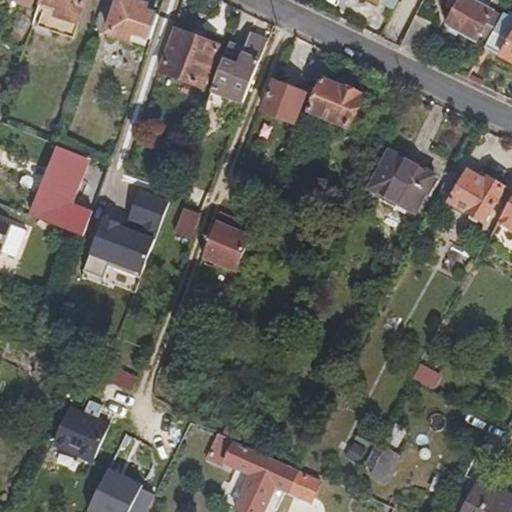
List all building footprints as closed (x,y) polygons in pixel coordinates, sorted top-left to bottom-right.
[(71,40),(84,0),(39,0),(39,2),(42,4),(34,26),(71,40)] [(147,49),(158,16),(145,12),(147,5),(132,0),(117,0),(105,33),(128,40),(127,42),(147,49)] [(367,0),(390,12),(396,0),(353,0),(357,2),(358,0),(367,0)] [(499,16),(501,13),(487,6),(475,0),(447,0),(447,1),(455,6),(444,26),(474,43),(479,36),(486,40),(499,16)] [(415,56),(431,23),(413,15),(397,47),(415,56)] [(511,63),(511,23),(499,16),(486,40),(482,47),(511,63)] [(201,87),(217,46),(177,30),(160,71),(201,87)] [(242,102),(265,43),(251,37),(247,46),(230,40),(211,91),(242,103),(242,102)] [(345,128),(359,93),(322,78),(317,90),(311,106),(308,112),(345,128)] [(303,102),(306,94),(273,81),(271,84),(269,83),(259,109),(299,124),(307,105),(303,102)] [(237,118),(242,103),(211,91),(205,106),(237,118)] [(383,134),(394,109),(378,101),(366,127),(383,134)] [(71,203),(87,162),(56,150),(43,183),(56,189),(52,199),(39,194),(30,217),(61,229),(71,203)] [(411,214),(431,176),(387,151),(366,189),(411,214)] [(481,222),(502,187),(486,177),(483,181),(465,171),(461,178),(448,169),(435,195),(481,222)] [(52,199),(56,189),(43,183),(39,194),(52,199)] [(118,223),(102,217),(82,272),(102,279),(107,266),(139,279),(168,202),(138,191),(128,219),(143,225),(140,234),(117,227),(118,223)] [(511,233),(511,195),(496,224),(511,233)] [(82,237),(91,210),(71,203),(61,229),(82,237)] [(382,208),(375,221),(401,235),(408,222),(382,208)] [(199,214),(184,209),(175,234),(189,240),(199,214)] [(232,221),(218,216),(201,260),(236,274),(250,238),(239,234),(228,230),(230,226),(232,221)] [(0,253),(16,260),(26,233),(0,222),(0,253)] [(241,230),(230,226),(228,230),(239,234),(241,230)] [(430,392),(438,375),(417,364),(408,380),(430,392)] [(130,393),(137,377),(107,365),(102,379),(130,393)] [(68,407),(52,444),(92,461),(108,425),(68,407)] [(355,466),(365,450),(354,443),(343,458),(355,466)] [(362,466),(372,471),(383,449),(374,444),(362,466)] [(234,511),(262,511),(273,488),(309,503),(318,482),(232,445),(223,467),(248,477),(233,511),(234,511)] [(382,486),(399,454),(384,447),(383,449),(372,471),(368,478),(382,486)] [(129,511),(142,488),(107,471),(86,511),(129,511)] [(511,511),(511,500),(476,482),(461,511),(511,511)]
